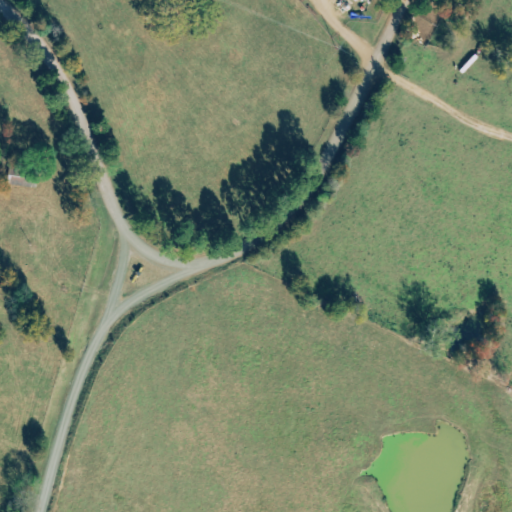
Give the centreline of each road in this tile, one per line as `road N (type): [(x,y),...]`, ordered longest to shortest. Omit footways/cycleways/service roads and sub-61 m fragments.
road 1 (residential): [(129,288),(266,260),(301,230),(426,0)]
road 2 (residential): [(0,4),(64,74),(129,288)]
road 3 (residential): [(41,511),(93,335),(129,288)]
